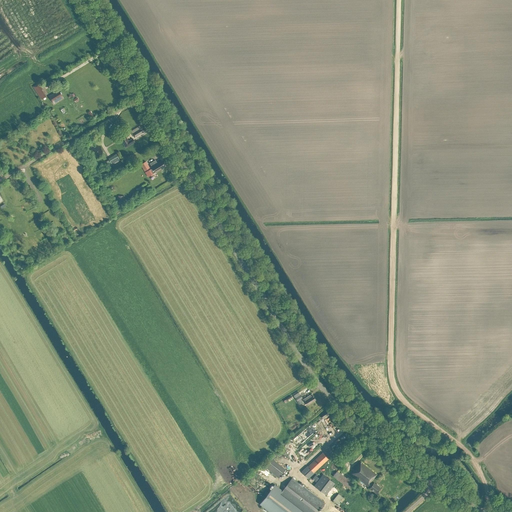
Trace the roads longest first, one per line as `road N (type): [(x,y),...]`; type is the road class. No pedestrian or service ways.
road 1 (unclassified): [(434,485),(359,427),(306,367),(81,0)]
road 2 (track): [(485,511),(486,486),(469,454),(392,382),(399,0)]
road 3 (track): [(15,171),(141,97)]
